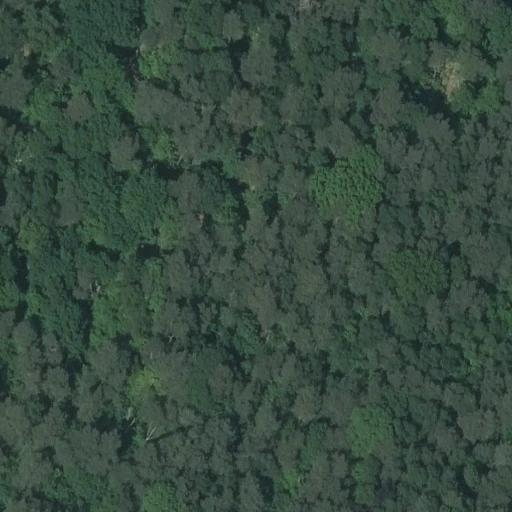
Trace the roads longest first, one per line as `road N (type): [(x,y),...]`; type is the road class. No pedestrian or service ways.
road 1 (track): [(0,318),(511,130)]
road 2 (track): [(130,0),(135,268)]
